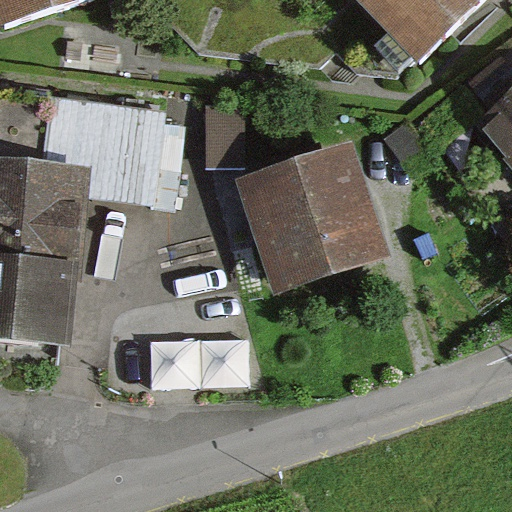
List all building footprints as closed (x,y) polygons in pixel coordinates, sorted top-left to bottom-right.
[(0,0),(0,26),(1,29),(94,0),(0,0)] [(328,0),(331,2),(332,0),(353,0),(392,40),(381,50),(403,73),(415,61),(421,67),(490,0),(328,0)] [(0,344),(67,352),(77,259),(93,261),(98,207),(158,214),(169,116),(2,98),(0,111),(0,344)] [(511,100),(482,127),(511,159),(511,100)] [(245,164),(247,111),(212,110),(210,163),(245,164)] [(354,147),(242,182),(279,298),(391,262),(354,147)] [(253,389),(251,343),(154,346),(156,392),(253,389)]
